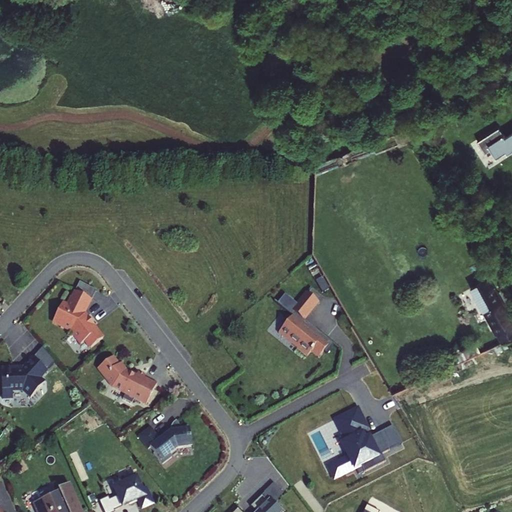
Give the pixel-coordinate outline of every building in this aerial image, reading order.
[(500,128),(479,142),(487,154),(493,150),(498,158),(511,148),(511,134),(507,138),(500,128)] [(412,129),(316,165),(315,178),(338,169),(340,173),(355,167),(353,163),(375,154),(377,159),(396,151),(411,145),(417,143),(412,129)] [(511,319),(492,275),(474,283),(502,344),(511,339),(511,319)] [(98,292),(81,284),(76,293),(93,302),(98,292)] [(296,303),(285,294),(277,304),(293,316),(278,333),(307,357),(311,352),(318,358),(324,351),(326,353),(334,344),(305,321),(319,303),(305,292),(296,303)] [(93,302),(76,293),(69,306),(64,304),(54,323),(63,327),(62,329),(74,335),(82,346),(86,342),(92,350),(104,340),(95,328),(88,318),(87,319),(85,316),(93,302)] [(120,367),(114,359),(99,371),(113,389),(126,396),(124,401),(133,406),(135,401),(147,407),(158,386),(145,380),(146,378),(139,374),(137,379),(129,375),(122,365),(120,367)] [(17,369),(2,370),(3,401),(14,400),(14,393),(23,392),(31,400),(46,384),(40,379),(47,371),(34,360),(23,372),(17,372),(17,369)] [(511,384),(435,403),(446,449),(511,433),(511,384)] [(393,426),(371,437),(370,435),(368,436),(366,431),(369,430),(358,408),(334,420),(344,441),(340,443),(347,456),(326,466),(334,481),(354,471),(353,469),(356,468),(359,475),(385,462),(382,455),(402,445),(393,426)] [(183,432),(176,424),(172,429),(171,434),(161,442),(151,430),(140,439),(149,451),(151,450),(155,455),(154,456),(160,464),(162,463),(164,465),(172,458),(171,456),(178,450),(193,448),(190,431),(183,432)] [(511,443),(453,459),(465,506),(511,493),(511,443)] [(109,499),(100,503),(103,511),(116,511),(139,502),(143,510),(154,505),(146,489),(142,491),(136,476),(123,482),(125,485),(115,490),(118,498),(110,502),(109,499)] [(274,484),(261,496),(267,501),(269,499),(274,504),(283,494),(274,484)] [(50,498),(35,504),(38,511),(81,511),(70,486),(59,491),(60,495),(51,499),(50,498)] [(256,511),(240,511),(237,508),(233,511),(282,511),(274,504),(269,499),(267,501),(261,496),(251,506),(256,511)]
